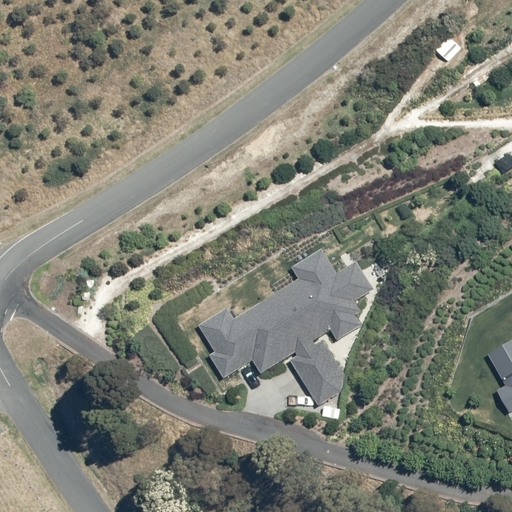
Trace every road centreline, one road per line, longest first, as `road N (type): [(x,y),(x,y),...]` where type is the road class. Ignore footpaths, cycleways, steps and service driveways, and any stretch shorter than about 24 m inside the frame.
road 1 (unclassified): [(386,0),(278,90),(47,242),(0,286)]
road 2 (unclassified): [(0,368),(91,511)]
